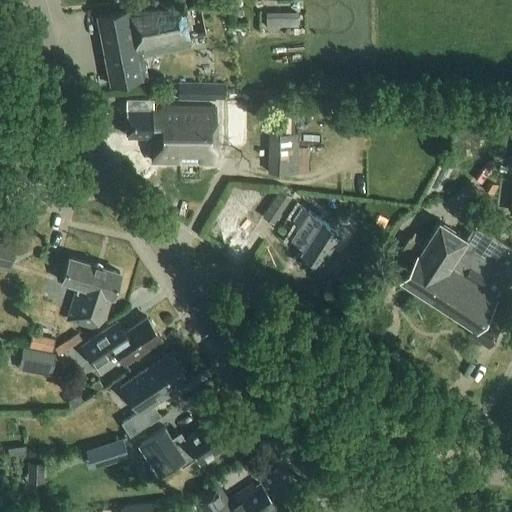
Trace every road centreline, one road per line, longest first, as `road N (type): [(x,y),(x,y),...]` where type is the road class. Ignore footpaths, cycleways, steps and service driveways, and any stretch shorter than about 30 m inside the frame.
road 1 (unclassified): [(489,472),(477,442),(230,281),(215,272),(186,286)]
road 2 (tertiary): [(186,286),(342,511)]
road 3 (tertiary): [(108,182),(81,137),(33,0)]
road 4 (tertiary): [(186,286),(108,182)]
